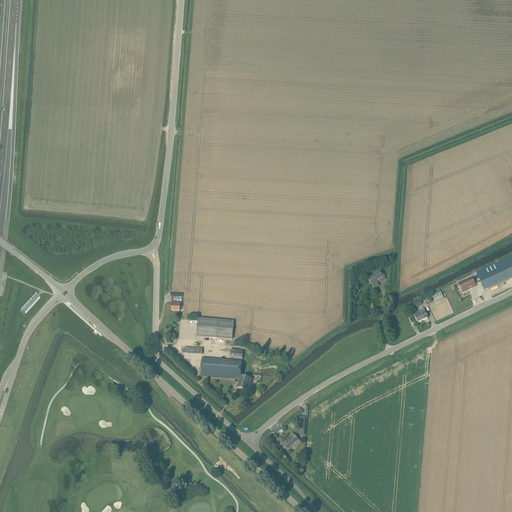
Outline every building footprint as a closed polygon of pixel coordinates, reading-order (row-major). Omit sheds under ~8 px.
[(511,256),(477,274),(485,291),(502,283),(504,285),(509,283),(508,280),(511,278),(511,256)] [(368,280),(374,289),(379,286),(377,283),(385,277),(380,271),(372,277),(368,280)] [(485,291),(477,274),(476,274),(477,276),(472,279),(471,278),(458,284),(463,293),(475,286),(481,283),(485,292),(485,291)] [(434,296),(433,297),(435,302),(444,298),(441,293),(440,291),(433,294),(434,296)] [(415,308),(423,305),(420,300),(413,304),(415,308)] [(171,311),(180,312),(180,307),(180,305),(181,303),(172,303),(171,311)] [(418,323),(428,318),(424,310),(415,314),(416,316),(415,317),(417,322),(418,323)] [(198,319),(197,337),(232,340),(234,322),(198,319)] [(252,380),(250,379),(251,376),(246,374),(245,378),(242,376),(242,372),(242,360),(203,358),(202,376),(241,380),(238,388),(248,392),(252,380)] [(302,422),(301,437),(306,438),(307,417),(298,417),(298,422),(302,422)] [(288,451),(299,441),(292,434),(289,436),(290,437),(282,445),(288,451)]
